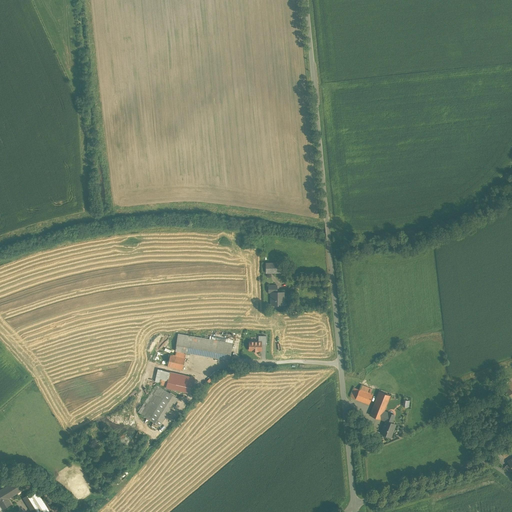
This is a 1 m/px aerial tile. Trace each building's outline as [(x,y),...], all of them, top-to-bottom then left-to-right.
[(265,264),(265,274),(283,274),(282,263),(265,264)] [(276,286),(268,286),(268,294),(271,294),(272,306),(283,306),(283,293),(276,293),(276,286)] [(207,340),(179,335),(176,352),(186,354),(229,361),(233,341),(208,337),(207,340)] [(175,355),(159,351),(156,364),(182,370),(186,354),(176,352),(175,355)] [(189,393),(193,379),(163,371),(159,385),(189,393)] [(373,390),(362,385),(359,391),(354,389),(350,398),(367,405),(373,390)] [(178,400),(158,387),(140,415),(160,428),(178,400)] [(389,396),(379,392),(369,416),(380,420),(383,411),(389,396)] [(392,424),(395,415),(383,411),(380,420),(383,421),(378,434),(391,439),(396,425),(392,424)] [(0,490),(0,511),(12,504),(9,499),(21,492),(15,482),(0,490)] [(48,511),(35,490),(21,498),(28,511),(48,511)]
